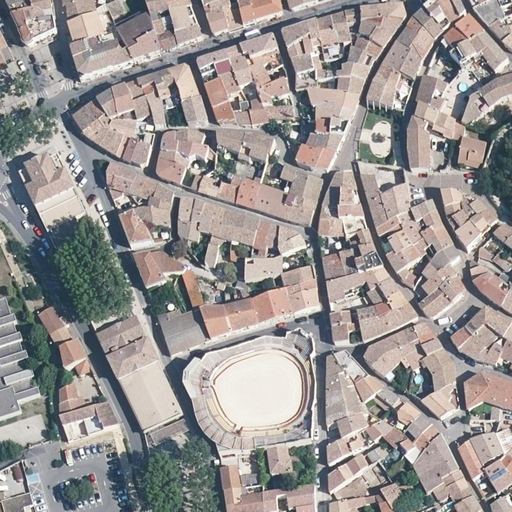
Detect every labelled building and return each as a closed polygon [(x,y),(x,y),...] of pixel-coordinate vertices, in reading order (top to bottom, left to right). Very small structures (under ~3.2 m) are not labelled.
[(10,0),(5,2),(14,18),(34,13),(31,5),(36,3),(35,0),(10,0)] [(16,22),(27,45),(31,47),(36,44),(30,33),(55,22),(53,12),(51,0),(47,0),(36,3),(31,5),(34,13),(14,18),(16,22)] [(68,9),(71,27),(98,17),(97,13),(92,0),(64,0),(65,7),(65,9),(68,9)] [(123,13),(117,0),(113,2),(106,7),(110,14),(112,19),(123,13)] [(171,14),(191,9),(188,1),(188,0),(166,0),(167,3),(171,14)] [(202,0),(205,10),(230,3),(231,2),(232,2),(233,1),(232,0),(202,0)] [(214,36),(215,37),(244,28),(236,0),(232,0),(233,1),(232,2),(231,2),(230,3),(232,10),(223,13),(224,15),(207,19),(209,25),(213,36),(214,36)] [(236,0),(244,28),(247,27),(256,24),(252,8),(249,0),(236,0)] [(252,8),(256,24),(261,22),(281,16),(282,14),(278,0),(264,0),(265,3),(252,8)] [(292,12),(293,11),(304,8),(318,3),(317,0),(288,0),(291,11),(292,12)] [(445,22),(451,29),(461,21),(457,12),(456,10),(453,6),(448,0),(438,0),(433,4),(441,14),(445,22)] [(457,12),(461,21),(466,16),(458,0),(448,0),(453,6),(456,10),(457,12)] [(468,0),(475,12),(477,11),(490,5),(486,0),(468,0)] [(498,3),(501,11),(504,10),(502,4),(510,1),(511,0),(500,0),(501,2),(498,3)] [(158,41),(162,55),(169,53),(180,49),(179,48),(176,36),(170,14),(171,14),(167,3),(147,7),(148,11),(150,16),(158,41)] [(205,10),(207,19),(224,15),(223,13),(232,10),(230,3),(205,10)] [(501,11),(498,3),(490,5),(477,11),(475,12),(483,23),(484,23),(489,30),(506,22),(506,21),(511,18),(511,7),(504,10),(501,11)] [(425,12),(444,35),(451,29),(445,22),(441,14),(433,4),(428,9),(425,12)] [(170,14),(176,36),(183,34),(199,29),(195,19),(191,9),(171,14),(170,14)] [(384,23),(403,25),(407,20),(403,9),(391,10),(379,11),(381,24),(384,23)] [(117,31),(117,33),(150,16),(148,11),(116,28),(117,31)] [(360,38),(372,41),(378,34),(381,35),(384,23),(381,24),(379,11),(369,12),(366,12),(362,13),(346,16),(346,19),(348,27),(350,35),(349,35),(350,36),(357,38),(360,38)] [(414,22),(435,43),(444,35),(425,12),(414,22)] [(129,53),(135,64),(149,60),(162,55),(158,41),(150,16),(117,33),(123,43),(129,53)] [(344,46),(352,45),(350,36),(349,35),(350,35),(348,27),(346,19),(346,16),(337,19),(332,21),(334,31),(335,35),(339,47),(344,46)] [(73,52),(83,82),(114,71),(114,70),(121,52),(125,55),(129,53),(123,43),(108,47),(106,41),(105,41),(103,35),(101,26),(98,17),(71,27),(71,30),(77,48),(75,49),(74,50),(73,50),(73,52)] [(511,18),(506,21),(506,22),(489,30),(494,36),(495,37),(504,46),(511,39),(511,18)] [(445,42),(456,56),(485,37),(476,28),(470,20),(445,42)] [(319,32),(325,64),(327,63),(342,60),(344,54),(344,46),(339,47),(335,35),(334,31),(332,21),(325,23),(318,25),(319,32)] [(30,33),(36,44),(57,35),(56,29),(55,22),(30,33)] [(414,49),(423,63),(425,61),(435,43),(414,22),(411,26),(408,30),(409,31),(418,39),(414,49)] [(381,35),(393,40),(403,25),(384,23),(381,35)] [(289,53),(292,62),(307,59),(307,60),(319,57),(320,65),(325,64),(319,32),(318,25),(285,36),(284,36),(284,38),(289,53)] [(176,36),(179,48),(184,47),(202,39),(199,29),(183,34),(176,36)] [(106,41),(108,47),(123,43),(117,33),(117,31),(103,35),(105,41),(106,41)] [(402,40),(398,45),(411,53),(402,73),(401,77),(402,77),(414,83),(423,63),(414,49),(418,39),(409,31),(402,40)] [(375,46),(384,52),(389,45),(393,40),(381,35),(378,34),(372,41),(371,45),(375,46)] [(0,64),(4,63),(2,60),(10,56),(4,44),(0,35),(0,64)] [(495,74),(496,75),(509,63),(502,56),(485,37),(456,56),(451,59),(461,68),(480,56),(495,74)] [(375,62),(376,63),(384,52),(375,46),(371,45),(372,41),(360,38),(357,38),(357,40),(360,42),(356,52),(364,56),(376,61),(375,62)] [(273,40),(241,51),(244,59),(248,69),(260,65),(263,71),(277,60),(277,59),(278,58),(278,57),(279,56),(279,55),(274,41),(274,40),(273,40)] [(387,65),(402,73),(411,53),(398,45),(389,61),(387,65)] [(227,55),(230,64),(244,59),(241,51),(231,54),(227,55)] [(352,68),(370,72),(373,68),(375,62),(376,61),(364,56),(356,52),(353,51),(352,55),(350,68),(352,68)] [(114,70),(114,71),(122,69),(135,64),(129,53),(125,55),(121,52),(114,70)] [(342,60),(344,69),(350,68),(352,55),(344,54),(342,60)] [(212,60),(216,69),(230,64),(227,55),(217,59),(212,60)] [(296,72),(298,76),(314,74),(312,66),(320,65),(319,57),(307,60),(307,59),(292,62),(296,72)] [(236,80),(240,91),(241,91),(255,86),(248,69),(244,59),(230,64),(233,73),(235,77),(236,80)] [(199,68),(201,75),(216,69),(212,60),(205,63),(200,64),(199,68)] [(284,70),(277,60),(263,71),(260,65),(248,69),(255,86),(258,93),(287,81),(286,74),(286,72),(285,72),(285,71),(284,70)] [(205,85),(206,88),(221,83),(235,77),(233,73),(230,64),(216,69),(201,75),(201,76),(205,85)] [(385,68),(384,69),(398,75),(401,77),(402,73),(387,65),(385,68)] [(473,74),(479,82),(490,77),(482,67),(473,74)] [(354,82),(365,84),(368,79),(370,72),(352,68),(350,68),(344,69),(344,75),(327,75),(328,81),(334,81),(334,82),(354,82)] [(180,95),(183,106),(200,101),(188,70),(185,69),(175,72),(169,74),(171,80),(173,79),(178,89),(180,95)] [(379,79),(375,84),(397,92),(403,95),(404,95),(408,88),(399,83),(399,82),(395,80),(398,75),(384,69),(379,79)] [(459,77),(480,97),(486,93),(485,90),(479,82),(473,74),(470,70),(466,74),(464,71),(460,74),(458,76),(459,77)] [(334,96),(361,99),(362,94),(365,84),(354,82),(334,82),(334,81),(328,81),(318,82),(317,75),(317,73),(314,74),(298,76),(297,93),(298,93),(309,92),(318,92),(318,93),(334,95),(334,96)] [(160,77),(167,91),(168,90),(174,88),(175,90),(178,89),(173,79),(171,80),(169,74),(168,74),(160,77)] [(158,95),(161,103),(162,102),(172,99),(171,98),(170,96),(173,94),(172,92),(169,93),(168,90),(167,91),(160,77),(153,79),(158,95)] [(211,102),(219,126),(236,127),(253,129),(251,115),(247,107),(241,109),(243,117),(234,118),(229,102),(232,101),(231,98),(242,94),(241,91),(240,91),(236,80),(235,77),(221,83),(206,88),(211,102)] [(457,124),(462,127),(467,116),(469,110),(471,102),(480,97),(459,77),(450,87),(449,88),(447,94),(442,102),(447,104),(442,116),(441,116),(457,123),(457,124)] [(142,89),(147,100),(158,95),(153,79),(150,80),(137,84),(140,89),(142,89)] [(439,84),(424,79),(423,82),(427,83),(425,89),(424,94),(437,100),(442,102),(447,94),(437,90),(439,84)] [(462,127),(466,129),(504,102),(511,98),(511,80),(505,83),(496,86),(486,93),(480,97),(471,102),(469,110),(467,116),(462,127)] [(261,103),(263,108),(273,108),(271,100),(278,98),(279,100),(290,96),(287,81),(258,93),(261,103)] [(132,100),(134,106),(147,100),(142,89),(140,89),(137,84),(128,88),(127,88),(132,100)] [(371,97),(368,105),(393,112),(394,111),(403,113),(404,114),(410,97),(404,95),(403,95),(400,105),(394,104),(397,92),(375,84),(371,97)] [(447,94),(449,88),(439,84),(437,90),(447,94)] [(119,119),(119,124),(132,124),(138,124),(138,123),(134,106),(132,100),(127,88),(117,92),(114,94),(117,108),(119,119)] [(334,114),(354,116),(361,99),(334,96),(334,95),(318,93),(318,92),(309,92),(312,105),(313,109),(316,109),(331,107),(335,108),(334,114)] [(111,122),(114,126),(119,124),(119,119),(117,108),(114,94),(105,99),(98,103),(103,112),(110,123),(111,122)] [(433,111),(437,100),(424,94),(422,100),(418,99),(417,105),(420,106),(432,112),(433,111)] [(155,128),(166,128),(162,102),(161,103),(158,95),(147,100),(134,106),(138,123),(146,120),(149,125),(155,126),(155,128)] [(437,100),(433,111),(442,116),(447,104),(442,102),(437,100)] [(183,106),(188,127),(205,126),(206,125),(207,124),(207,123),(206,117),(201,101),(200,101),(183,106)] [(134,134),(142,135),(143,125),(138,124),(132,124),(119,124),(114,126),(111,122),(110,123),(103,112),(98,103),(91,108),(99,120),(103,122),(110,130),(111,130),(134,134)] [(251,115),(253,129),(260,128),(270,126),(263,108),(261,103),(252,105),(253,115),(251,115)] [(444,138),(452,141),(457,124),(457,123),(441,116),(442,116),(433,111),(432,112),(420,106),(416,120),(415,120),(429,125),(434,128),(446,132),(444,137),(444,138)] [(333,125),(349,126),(352,121),(354,116),(334,114),(335,108),(331,107),(316,109),(316,124),(317,124),(333,125)] [(125,140),(132,143),(132,142),(134,134),(111,130),(110,130),(103,122),(99,120),(91,108),(84,112),(95,128),(100,125),(105,131),(107,133),(110,134),(114,136),(119,137),(125,140)] [(511,111),(489,120),(505,128),(511,124),(511,111)] [(78,127),(84,136),(95,128),(84,112),(73,120),(78,127)] [(428,125),(415,120),(416,120),(414,119),(408,134),(408,153),(411,173),(429,173),(430,173),(431,153),(431,152),(424,152),(424,139),(425,134),(428,125)] [(317,151),(336,156),(339,150),(344,139),(330,138),(333,125),(317,124),(316,124),(309,124),(309,137),(312,137),(307,149),(317,153),(317,151)] [(458,164),(481,168),(486,144),(463,140),(466,129),(462,127),(457,124),(452,141),(462,142),(458,164)] [(87,138),(91,142),(105,131),(100,125),(95,128),(84,136),(87,138)] [(330,138),(344,139),(346,134),(349,126),(333,125),(330,138)] [(434,128),(433,133),(444,137),(446,132),(434,128)] [(96,145),(100,148),(106,143),(110,134),(107,133),(105,131),(91,142),(96,145)] [(108,153),(117,158),(125,140),(119,137),(114,136),(110,134),(106,143),(100,148),(108,153)] [(177,136),(176,146),(180,146),(201,149),(205,138),(195,135),(194,135),(187,134),(177,136)] [(142,146),(152,150),(155,137),(144,135),(142,146)] [(266,166),(269,159),(271,159),(275,143),(259,140),(217,135),(219,148),(241,158),(253,161),(266,166)] [(487,135),(485,142),(492,144),(495,137),(487,135)] [(160,162),(187,172),(191,163),(197,160),(206,163),(207,159),(211,161),(210,164),(216,166),(216,156),(209,150),(201,149),(180,146),(176,146),(177,136),(171,137),(170,137),(169,137),(168,138),(167,139),(166,140),(165,140),(165,141),(164,142),(160,162)] [(117,158),(123,162),(132,143),(125,140),(117,158)] [(123,162),(131,165),(131,164),(139,145),(132,142),(132,143),(123,162)] [(139,167),(141,169),(148,167),(152,150),(142,146),(139,145),(131,164),(139,167)] [(312,172),(327,174),(331,167),(336,156),(317,151),(317,153),(307,149),(302,147),(296,164),(299,166),(312,172)] [(20,175),(37,210),(75,192),(58,156),(50,160),(49,157),(26,168),(28,171),(20,175)] [(162,180),(181,187),(187,172),(160,162),(158,176),(158,177),(159,178),(159,179),(160,179),(162,180)] [(111,166),(107,176),(104,175),(110,190),(125,195),(129,196),(133,188),(134,187),(138,178),(128,173),(123,171),(111,166)] [(281,180),(293,185),(298,175),(286,168),(286,169),(281,180)] [(325,206),(324,210),(340,212),(342,212),(342,209),(343,194),(358,194),(352,174),(343,175),(338,176),(335,182),(333,187),(331,191),(329,195),(327,202),(325,206)] [(290,199),(316,205),(320,193),(323,183),(310,179),(298,175),(293,185),(290,198),(289,198),(290,199)] [(223,202),(237,207),(241,190),(244,182),(230,177),(228,181),(234,183),(231,189),(223,187),(204,180),(199,194),(223,202)] [(133,188),(129,196),(132,197),(142,200),(143,196),(141,196),(148,182),(142,179),(138,178),(134,187),(133,188)] [(191,191),(199,194),(204,180),(197,178),(191,191)] [(374,221),(377,231),(389,225),(386,212),(385,212),(381,199),(382,199),(379,190),(376,179),(362,178),(366,191),(368,200),(371,211),(371,212),(374,221)] [(143,196),(142,200),(151,202),(151,200),(156,201),(160,187),(152,184),(148,182),(141,196),(143,196)] [(245,209),(255,212),(259,197),(261,188),(260,188),(244,182),(241,190),(237,207),(245,209)] [(151,202),(149,212),(156,212),(158,213),(171,215),(175,196),(161,188),(160,188),(160,187),(156,201),(151,200),(151,202)] [(386,212),(389,225),(398,220),(412,213),(410,203),(407,187),(387,196),(382,199),(381,199),(385,212),(386,212)] [(255,212),(285,222),(288,210),(286,208),(290,199),(289,198),(290,198),(261,188),(259,197),(255,212)] [(379,190),(382,199),(387,196),(384,188),(379,190)] [(110,190),(114,201),(116,201),(124,200),(125,195),(110,190)] [(85,249),(100,242),(75,192),(37,210),(48,232),(64,225),(68,234),(76,231),(85,249)] [(343,194),(342,209),(361,207),(359,201),(358,194),(343,194)] [(444,200),(446,210),(463,204),(461,194),(442,194),(444,200)] [(285,222),(310,229),(313,218),(316,205),(290,199),(286,208),(288,210),(285,222)] [(181,214),(180,222),(193,224),(197,204),(192,202),(183,201),(181,214)] [(464,214),(472,224),(480,218),(487,211),(483,207),(478,201),(471,207),(468,202),(463,204),(464,214)] [(398,220),(404,232),(418,224),(423,221),(436,213),(435,208),(433,203),(424,207),(417,210),(412,213),(398,220)] [(197,204),(193,224),(201,225),(203,220),(206,207),(200,205),(197,204)] [(447,215),(449,224),(464,214),(463,204),(446,210),(447,215)] [(206,207),(203,220),(213,223),(223,226),(226,213),(214,209),(206,207)] [(347,238),(347,239),(369,233),(366,227),(365,223),(365,221),(364,218),(363,218),(361,207),(342,209),(342,212),(340,212),(341,224),(344,223),(347,238)] [(321,233),(320,238),(333,238),(347,238),(344,223),(341,224),(340,212),(324,210),(323,215),(322,221),(321,227),(321,233)] [(126,234),(132,248),(153,244),(145,227),(166,229),(171,230),(171,215),(158,213),(156,212),(149,212),(143,211),(141,211),(139,211),(138,212),(121,219),(123,225),(126,234)] [(480,218),(490,229),(493,226),(497,221),(487,211),(480,218)] [(209,253),(206,267),(215,269),(221,241),(232,244),(231,262),(235,263),(238,264),(240,261),(241,256),(241,254),(241,253),(242,250),(242,246),(243,236),(244,234),(244,232),(247,220),(226,213),(223,226),(213,223),(210,236),(212,238),(209,253)] [(423,221),(429,232),(433,229),(435,228),(442,226),(439,219),(436,213),(423,221)] [(450,226),(457,236),(463,231),(472,224),(464,214),(449,224),(450,226)] [(463,231),(475,245),(482,238),(483,237),(490,229),(480,218),(472,224),(463,231)] [(210,236),(213,223),(203,220),(201,225),(193,224),(180,222),(179,224),(179,232),(179,236),(181,241),(189,242),(198,245),(201,234),(210,236)] [(243,236),(242,246),(253,249),(260,224),(252,221),(247,220),(244,232),(244,234),(243,236)] [(378,234),(380,239),(389,234),(392,241),(403,235),(403,233),(404,232),(398,220),(389,225),(377,231),(378,234)] [(253,249),(253,250),(261,251),(259,258),(266,259),(266,256),(267,249),(272,228),(267,226),(260,224),(253,249)] [(413,248),(413,249),(424,241),(421,236),(423,235),(418,224),(404,232),(413,248)] [(511,232),(503,225),(494,235),(505,244),(511,236),(511,232)] [(432,255),(435,260),(436,258),(453,248),(449,239),(442,226),(435,228),(433,229),(429,232),(423,235),(421,236),(424,241),(429,249),(430,251),(432,255)] [(272,228),(267,249),(280,251),(281,230),(278,230),(272,228)] [(281,230),(280,251),(283,258),(283,259),(307,249),(304,244),(302,241),(302,240),(300,238),(299,237),(297,236),(296,235),(294,235),(281,230)] [(466,251),(466,252),(475,245),(463,231),(457,236),(456,236),(466,251)] [(384,250),(388,258),(396,254),(397,258),(413,248),(404,232),(403,233),(403,235),(392,241),(388,243),(387,243),(382,245),(384,250)] [(340,256),(344,271),(357,267),(357,266),(363,263),(364,263),(378,258),(375,253),(374,248),(373,246),(371,241),(369,233),(347,239),(348,243),(350,243),(353,253),(340,256)] [(333,238),(336,257),(340,256),(353,253),(350,243),(348,243),(347,239),(347,238),(333,238)] [(390,264),(399,277),(401,279),(401,280),(402,281),(404,282),(410,274),(406,270),(410,268),(427,255),(425,253),(429,249),(424,241),(413,249),(413,248),(397,258),(396,254),(388,258),(389,261),(390,263),(390,264)] [(423,288),(430,298),(440,290),(451,281),(457,277),(449,267),(459,259),(453,248),(436,258),(435,260),(423,276),(424,277),(430,283),(423,288)] [(181,253),(190,260),(193,257),(192,256),(187,250),(186,250),(181,253)] [(498,256),(503,260),(511,266),(511,259),(506,255),(501,251),(498,256)] [(193,257),(204,269),(205,269),(206,267),(209,253),(192,256),(193,257)] [(142,277),(147,291),(161,286),(166,284),(163,278),(178,276),(183,276),(184,276),(188,272),(172,261),(164,256),(160,254),(135,259),(142,277)] [(326,279),(328,286),(347,281),(344,271),(340,256),(336,257),(323,259),(324,266),(325,272),(326,279)] [(496,258),(494,260),(499,264),(508,271),(511,266),(503,260),(498,256),(496,258)] [(274,261),(266,262),(252,263),(247,263),(246,282),(246,284),(248,284),(273,279),(275,279),(276,277),(282,277),(282,276),(283,259),(283,258),(275,262),(274,261)] [(344,271),(347,281),(360,277),(361,277),(367,276),(377,273),(384,271),(381,265),(378,258),(364,263),(363,263),(357,266),(357,267),(344,271)] [(472,260),(470,264),(474,284),(491,274),(486,271),(485,270),(484,269),(482,268),(481,267),(479,265),(478,264),(476,263),(472,260)] [(235,263),(233,279),(239,280),(241,262),(240,261),(238,264),(235,263)] [(241,262),(239,280),(246,282),(247,263),(241,262)] [(282,277),(286,291),(288,291),(290,300),(318,292),(316,281),(315,277),(315,274),(313,269),(282,276),(282,277)] [(388,277),(384,271),(377,273),(367,276),(361,277),(365,287),(368,295),(368,296),(380,289),(379,288),(392,282),(388,277)] [(183,276),(196,312),(201,311),(206,310),(195,276),(188,272),(184,276),(183,276)] [(491,274),(474,284),(477,288),(483,294),(495,278),(491,274)] [(511,287),(511,279),(502,275),(499,280),(511,289),(511,287)] [(328,286),(329,301),(344,295),(365,287),(361,277),(360,277),(347,281),(328,286)] [(451,281),(462,293),(463,292),(466,289),(457,277),(451,281)] [(495,278),(483,294),(484,295),(492,302),(502,308),(511,291),(511,290),(511,289),(499,280),(495,278)] [(239,280),(236,288),(249,292),(248,284),(246,284),(246,282),(239,280)] [(440,290),(452,305),(456,301),(463,295),(462,293),(451,281),(440,290)] [(400,294),(392,282),(379,288),(380,289),(368,296),(369,297),(372,302),(387,301),(400,294)] [(225,286),(222,285),(216,283),(215,287),(218,288),(217,289),(223,291),(225,286)] [(420,306),(426,316),(428,318),(429,318),(430,319),(431,320),(433,319),(434,319),(435,318),(437,317),(452,305),(440,290),(430,298),(420,306)] [(511,290),(511,291),(502,308),(505,310),(509,313),(511,307),(511,290)] [(253,302),(259,327),(277,321),(294,317),(289,300),(290,300),(288,291),(286,291),(277,294),(253,302)] [(241,292),(245,304),(252,302),(251,301),(249,295),(248,295),(241,292)] [(289,300),(294,317),(296,316),(320,309),(318,292),(290,300),(289,300)] [(409,307),(400,294),(387,301),(389,305),(394,314),(409,307)] [(329,301),(330,306),(346,300),(344,295),(329,301)] [(259,327),(253,302),(252,301),(251,301),(252,302),(245,304),(228,308),(236,333),(240,332),(259,327)] [(387,301),(372,302),(374,304),(377,309),(389,305),(387,301)] [(31,376),(27,364),(31,363),(28,356),(25,357),(22,346),(25,345),(22,338),(19,339),(16,328),(19,327),(17,320),(13,321),(7,303),(0,305),(0,424),(23,417),(20,407),(42,400),(40,393),(37,394),(33,383),(36,382),(34,375),(31,376)] [(377,309),(377,310),(383,320),(394,314),(389,305),(377,309)] [(383,320),(391,333),(402,327),(407,325),(419,319),(409,307),(394,314),(383,320)] [(236,333),(228,308),(225,309),(206,310),(201,311),(212,341),(219,339),(227,336),(233,334),(236,333)] [(40,317),(51,336),(65,328),(53,309),(40,317)] [(486,309),(466,331),(474,339),(487,328),(500,337),(500,338),(501,338),(504,340),(511,326),(511,325),(500,320),(499,320),(498,319),(497,318),(486,309)] [(371,311),(360,314),(357,314),(359,326),(379,321),(376,310),(371,311)] [(212,341),(201,311),(196,312),(188,315),(182,317),(169,322),(160,325),(171,357),(199,346),(209,342),(212,341)] [(166,315),(169,322),(182,317),(180,311),(166,315)] [(96,332),(137,433),(179,416),(138,315),(96,332)] [(158,318),(160,325),(169,322),(166,315),(158,318)] [(348,316),(332,318),(333,330),(351,327),(349,316),(348,316)] [(333,330),(335,345),(350,344),(349,333),(361,331),(363,344),(365,344),(380,338),(382,337),(384,336),(391,333),(383,320),(379,321),(359,326),(351,327),(333,330)] [(396,339),(406,359),(406,360),(407,359),(423,351),(428,349),(426,345),(435,340),(429,333),(424,326),(396,339)] [(54,342),(60,351),(62,350),(74,345),(65,328),(51,336),(54,342)] [(474,339),(460,352),(466,356),(476,362),(485,352),(500,337),(487,328),(474,339)] [(459,336),(452,342),(460,352),(474,339),(466,331),(459,336)] [(317,347),(302,335),(289,338),(288,342),(267,340),(209,359),(204,369),(198,366),(188,381),(187,393),(216,446),(227,454),(245,458),(271,456),(290,454),(316,450),(314,415),(316,398),(317,386),(315,372),(312,361),(317,355),(317,347)] [(490,355),(484,364),(490,366),(496,368),(498,365),(504,353),(503,352),(508,343),(504,340),(501,338),(490,355)] [(406,359),(396,339),(370,350),(365,361),(369,367),(373,370),(376,373),(391,383),(395,376),(392,373),(406,359)] [(423,351),(429,360),(444,352),(439,345),(438,344),(437,342),(435,340),(426,345),(428,349),(423,351)] [(92,370),(79,343),(74,345),(62,350),(64,357),(59,358),(60,373),(64,373),(75,367),(80,376),(92,370)] [(504,353),(498,365),(501,366),(504,361),(511,364),(511,367),(511,371),(511,345),(508,343),(503,352),(504,353)] [(407,359),(413,372),(425,366),(433,378),(436,396),(441,393),(444,392),(456,385),(454,366),(449,361),(444,352),(429,360),(423,351),(407,359)] [(488,353),(485,352),(476,362),(480,363),(488,353)] [(490,355),(488,353),(480,363),(484,364),(490,355)] [(354,385),(356,388),(370,379),(356,364),(346,354),(335,358),(348,380),(350,379),(354,385)] [(354,385),(350,379),(348,380),(335,358),(328,360),(328,373),(328,427),(338,424),(341,423),(363,416),(368,415),(364,406),(356,388),(354,385)] [(466,387),(468,412),(485,403),(494,380),(482,376),(473,382),(466,387)] [(356,388),(364,406),(372,401),(389,414),(393,410),(377,396),(385,391),(376,383),(370,379),(356,388)] [(494,380),(485,403),(500,408),(511,412),(511,386),(505,384),(494,380)] [(77,400),(72,385),(60,389),(60,390),(60,404),(60,405),(77,400)] [(437,417),(441,420),(456,411),(448,404),(457,393),(456,385),(444,392),(441,393),(436,396),(435,395),(422,403),(437,417)] [(393,410),(400,415),(406,406),(400,401),(399,401),(397,399),(385,391),(377,396),(393,410)] [(448,404),(456,411),(457,410),(459,409),(457,393),(448,404)] [(86,411),(82,399),(77,400),(60,405),(60,417),(61,419),(86,411)] [(66,436),(69,442),(73,441),(71,433),(73,432),(71,425),(85,421),(89,435),(117,427),(119,426),(108,404),(61,419),(66,436)] [(404,438),(409,442),(414,448),(433,428),(423,419),(422,418),(406,406),(400,415),(399,416),(400,423),(411,430),(404,437),(404,438)] [(173,420),(179,434),(189,429),(182,415),(173,420)] [(363,416),(341,423),(346,440),(353,437),(356,436),(360,434),(361,434),(366,431),(369,430),(363,416)] [(394,431),(404,437),(411,430),(400,423),(394,431)] [(366,431),(374,443),(382,438),(384,440),(394,431),(383,424),(369,430),(366,431)] [(405,457),(404,458),(413,468),(426,452),(427,453),(441,439),(442,437),(438,434),(433,428),(414,448),(409,442),(404,446),(401,448),(398,450),(405,457)] [(495,436),(505,458),(507,457),(511,450),(511,438),(508,430),(495,436)] [(388,443),(396,451),(398,450),(401,448),(404,446),(409,442),(404,438),(404,437),(394,431),(384,440),(388,443)] [(329,459),(330,467),(331,466),(349,457),(355,454),(363,449),(359,440),(362,439),(360,434),(356,436),(353,437),(342,442),(328,449),(329,459)] [(497,494),(498,495),(506,490),(511,485),(511,479),(501,464),(505,458),(495,436),(472,443),(470,443),(485,474),(485,475),(497,494)] [(424,490),(427,496),(433,493),(445,486),(443,482),(459,474),(451,458),(441,439),(427,453),(426,452),(413,468),(424,490)] [(459,451),(473,482),(485,475),(485,474),(470,443),(469,443),(459,451)] [(374,451),(382,460),(389,455),(382,447),(374,451)] [(368,455),(375,465),(382,460),(374,451),(368,455)] [(271,456),(274,480),(284,479),(284,480),(295,479),(294,468),(292,468),(290,454),(271,456)] [(501,464),(511,479),(511,461),(507,457),(505,458),(501,464)] [(330,486),(330,495),(334,493),(355,479),(355,478),(362,473),(368,469),(362,458),(360,459),(356,461),(351,465),(330,477),(330,486)] [(362,473),(369,484),(387,467),(382,460),(375,465),(368,469),(362,473)] [(13,468),(17,480),(23,478),(19,467),(13,468)] [(224,483),(225,493),(241,491),(238,470),(223,471),(224,481),(224,483)] [(433,493),(440,505),(448,500),(449,496),(446,491),(453,487),(456,486),(463,481),(462,479),(459,474),(443,482),(445,486),(433,493)] [(434,508),(436,511),(437,511),(439,511),(444,508),(471,494),(467,488),(463,481),(456,486),(453,487),(446,491),(449,496),(448,500),(440,505),(434,508)] [(388,504),(392,511),(393,511),(400,509),(408,505),(396,486),(394,486),(381,493),(383,496),(388,504)] [(247,497),(249,511),(264,511),(263,495),(264,495),(264,487),(242,491),(243,498),(247,497)] [(263,495),(264,511),(290,511),(297,511),(316,509),(315,487),(264,495),(263,495)] [(418,494),(422,500),(427,496),(424,490),(418,494)] [(228,507),(228,511),(249,511),(247,497),(243,498),(242,491),(241,491),(225,493),(228,507)] [(4,511),(25,511),(24,507),(33,505),(30,493),(2,501),(4,511)] [(444,508),(446,511),(450,511),(456,509),(474,499),(473,497),(471,494),(444,508)] [(376,498),(377,504),(379,504),(380,507),(388,504),(383,496),(376,498)] [(511,511),(511,499),(510,496),(491,508),(491,511),(511,511)] [(365,500),(366,506),(377,504),(376,498),(365,500)] [(481,511),(477,504),(474,499),(456,509),(456,511),(481,511)] [(331,511),(358,511),(357,508),(366,506),(365,500),(350,503),(349,504),(337,505),(332,506),(331,508),(331,511)] [(413,505),(415,509),(423,505),(420,501),(413,505)]
